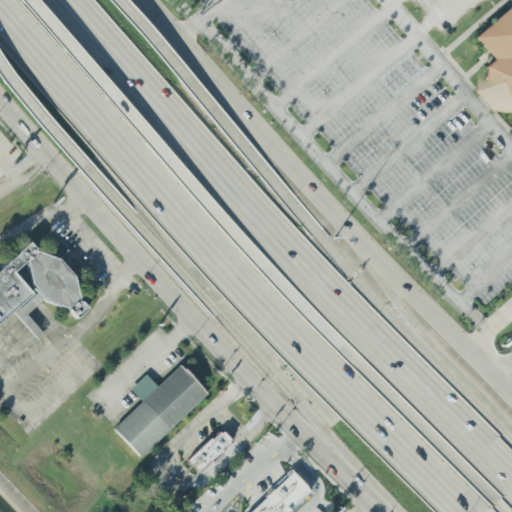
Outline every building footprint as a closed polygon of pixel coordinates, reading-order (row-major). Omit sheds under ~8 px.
[(511,0),(471,34),(485,52),(483,93),(498,111),(511,111),(511,0)] [(0,267),(0,320),(31,295),(11,272),(21,264),(29,274),(27,282),(36,293),(13,313),(35,339),(41,334),(25,315),(41,301),(65,308),(74,319),(85,309),(73,294),(77,283),(57,259),(35,252),(28,244),(0,267)] [(139,458),(205,394),(178,366),(156,387),(144,375),(129,390),(140,402),(111,430),(139,458)] [(232,443),(219,430),(186,461),(199,474),(232,443)] [(247,511),(290,511),(291,511),(290,510),(309,491),(290,472),(247,511)]
